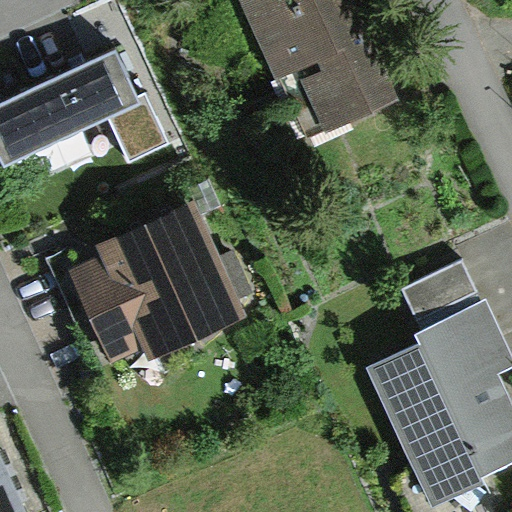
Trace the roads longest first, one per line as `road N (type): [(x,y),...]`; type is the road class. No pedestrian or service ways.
road 1 (residential): [(0,310),(91,511)]
road 2 (residential): [(443,0),(511,162)]
